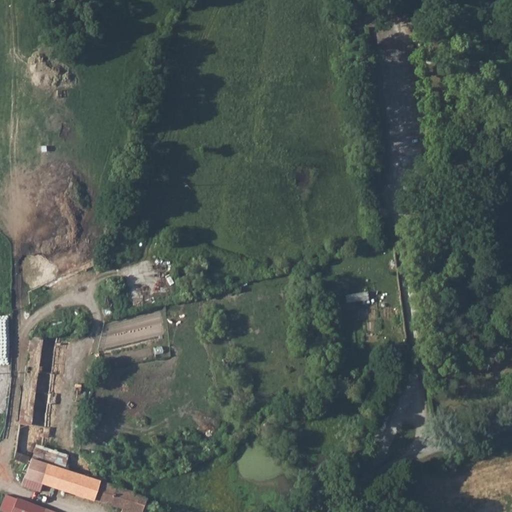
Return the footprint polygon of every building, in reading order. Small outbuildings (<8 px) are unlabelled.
[(348,295),(348,303),(371,300),(370,292),(348,295)] [(391,312),(386,315),(382,319),(388,322),(393,316),(391,312)] [(42,366),(43,339),(31,338),(30,365),(42,366)] [(120,511),(141,511),(146,500),(133,495),(134,493),(126,490),(30,459),(21,487),(39,493),(42,486),(121,510),(120,511)] [(11,511),(16,499),(5,495),(0,507),(0,511),(2,511),(11,511)] [(52,511),(16,499),(11,511),(52,511)]
